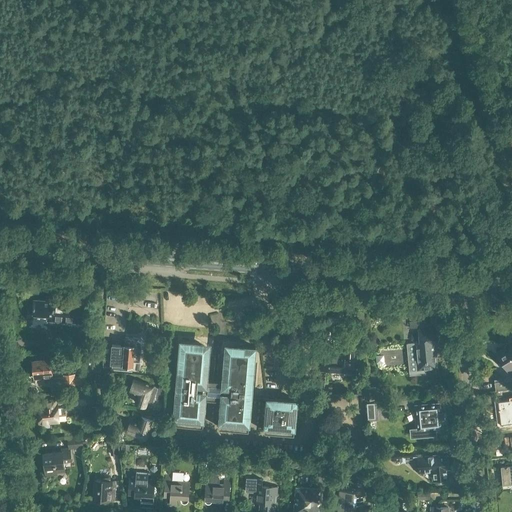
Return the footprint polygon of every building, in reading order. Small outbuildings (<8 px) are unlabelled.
[(34,300),(34,308),(27,307),(26,320),(33,321),(33,316),(48,317),(48,321),(62,322),(62,319),(73,319),(73,323),(82,324),(83,307),(55,305),(55,302),(34,300)] [(420,343),(416,344),(413,344),(413,351),(409,352),(409,362),(417,361),(418,370),(437,369),(435,343),(437,342),(436,329),(419,331),(420,343)] [(78,331),(78,347),(90,347),(90,331),(78,331)] [(111,368),(110,369),(132,371),(133,370),(131,370),(132,365),(133,365),(133,361),(140,362),(142,345),(141,345),(141,341),(144,339),(141,336),(139,338),(135,338),(126,337),(125,345),(124,346),(112,345),(111,363),(112,363),(112,369),(111,368)] [(200,344),(199,344),(199,343),(181,341),(177,381),(179,381),(178,390),(177,390),(174,423),(203,426),(206,397),(221,399),(219,427),(249,430),(251,397),(250,396),(251,388),(252,388),(256,347),(237,346),(237,347),(236,347),(235,347),(234,348),(233,348),(232,349),(231,349),(230,350),(229,351),(228,352),(228,353),(227,354),(227,355),(227,356),(225,356),(223,381),(207,379),(209,355),(208,354),(208,353),(208,352),(207,351),(207,350),(207,349),(206,348),(205,347),(204,346),(203,345),(202,345),(201,345),(200,344)] [(511,343),(497,353),(510,373),(511,371),(511,343)] [(321,371),(342,372),(352,373),(353,364),(353,353),(347,353),(347,357),(344,357),(344,356),(337,356),(337,357),(322,356),(321,371)] [(35,373),(36,379),(52,377),(52,370),(59,369),(57,355),(50,355),(50,360),(34,362),(34,364),(32,364),(33,373),(35,373)] [(56,381),(53,381),(55,393),(58,392),(85,388),(83,376),(75,378),(76,378),(72,379),(72,376),(61,378),(62,379),(56,381)] [(352,379),(353,394),(362,393),(361,378),(352,379)] [(137,397),(135,402),(146,406),(147,405),(151,407),(158,388),(153,387),(153,386),(134,379),(130,390),(138,393),(137,397)] [(495,387),(496,391),(511,389),(511,388),(510,380),(501,381),(501,379),(495,380),(496,387),(495,387)] [(365,386),(365,399),(375,399),(375,386),(365,386)] [(73,391),(75,405),(87,404),(85,390),(73,391)] [(267,398),(265,431),(294,434),(297,400),(267,398)] [(511,399),(498,401),(501,424),(511,423),(511,399)] [(377,400),(365,400),(366,420),(378,420),(377,400)] [(40,423),(40,424),(60,422),(60,416),(67,415),(66,407),(60,407),(60,401),(55,402),(55,401),(43,402),(43,406),(38,407),(39,416),(38,417),(38,422),(40,423)] [(442,429),(442,427),(441,418),(444,418),(444,412),(441,412),(440,404),(416,406),(418,430),(411,430),(411,437),(435,435),(436,435),(436,429),(442,429)] [(103,407),(90,407),(91,419),(103,419),(103,407)] [(130,421),(126,433),(146,440),(153,420),(141,416),(140,420),(138,424),(130,421)] [(106,434),(108,448),(110,448),(111,455),(118,454),(117,446),(118,446),(117,433),(106,434)] [(70,449),(83,448),(82,436),(68,438),(69,449),(70,449)] [(400,460),(400,463),(417,461),(417,457),(413,457),(412,448),(391,450),(393,461),(400,460)] [(70,449),(69,449),(62,450),(62,452),(43,454),(44,462),(47,462),(48,477),(57,476),(57,472),(65,471),(64,462),(72,461),(70,449)] [(419,472),(431,471),(432,481),(450,480),(449,468),(448,455),(435,456),(435,455),(417,457),(419,472)] [(317,459),(316,474),(330,475),(331,460),(317,459)] [(355,462),(357,479),(364,479),(363,474),(369,474),(368,466),(365,467),(365,461),(355,462)] [(511,466),(501,467),(503,486),(511,484),(511,466)] [(134,504),(140,505),(140,509),(153,510),(154,493),(157,491),(155,489),(155,483),(155,482),(154,481),(153,480),(152,480),(151,480),(150,480),(149,481),(148,480),(149,472),(137,471),(137,474),(130,474),(129,490),(135,491),(134,504)] [(205,488),(204,500),(205,501),(205,502),(205,503),(206,503),(207,504),(208,504),(209,504),(210,504),(211,503),(212,503),(212,502),(212,501),(212,500),(217,501),(217,503),(223,503),(223,497),(230,497),(231,481),(224,480),(224,485),(219,485),(219,480),(219,479),(219,478),(218,478),(218,477),(217,476),(216,476),(215,475),(214,475),(213,475),(212,476),(211,476),(211,477),(210,477),(210,478),(210,479),(209,480),(209,484),(208,484),(207,485),(206,486),(205,487),(205,488)] [(181,498),(181,500),(181,501),(181,502),(182,503),(183,504),(184,504),(185,504),(186,504),(187,503),(188,502),(188,501),(189,500),(190,486),(189,485),(189,484),(188,483),(187,483),(187,482),(186,482),(185,482),(184,482),(184,483),(183,483),(182,482),(172,481),(172,477),(166,477),(164,493),(170,493),(170,505),(177,505),(177,498),(181,498)] [(277,488),(262,486),(262,480),(247,479),(246,492),(254,492),(253,502),(260,502),(260,509),(275,510),(277,488)] [(95,480),(94,499),(114,500),(115,481),(95,480)] [(294,509),(293,511),(319,511),(322,490),(303,488),(296,487),(295,494),(296,494),(295,509),(294,509)] [(354,511),(356,492),(339,491),(337,511),(354,511)] [(400,511),(393,511),(406,511),(407,511),(406,511),(406,503),(400,503),(400,511)]
